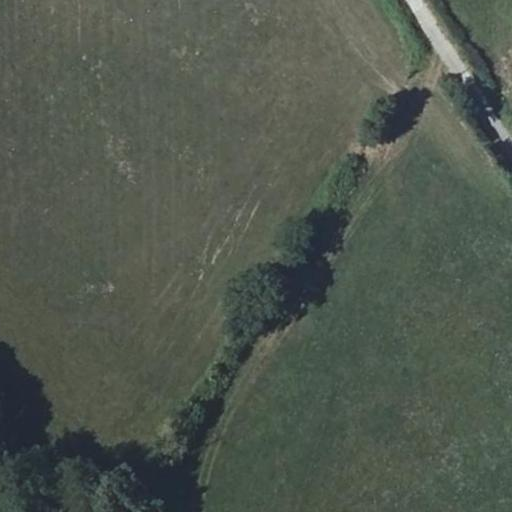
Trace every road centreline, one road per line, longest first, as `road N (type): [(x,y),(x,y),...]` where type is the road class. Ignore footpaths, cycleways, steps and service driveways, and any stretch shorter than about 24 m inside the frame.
road 1 (track): [(436,51),(267,325),(170,464),(142,500),(85,511)]
road 2 (unclassified): [(403,0),(511,162)]
